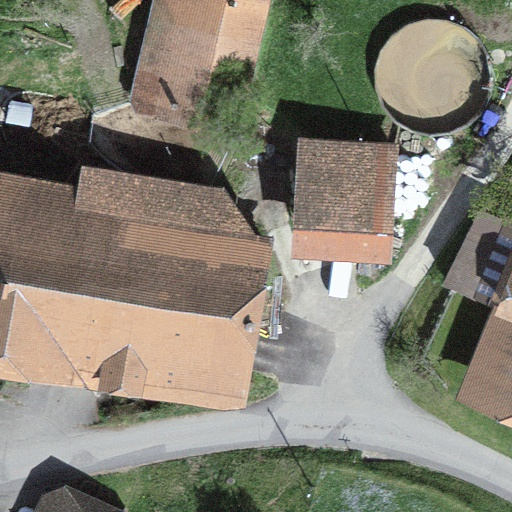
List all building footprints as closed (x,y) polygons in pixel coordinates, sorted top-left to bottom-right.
[(231,121),(260,1),(257,0),(190,0),(183,34),(153,27),(136,99),(231,121)] [(303,143),(297,223),(388,229),(393,149),(303,143)] [(267,244),(257,242),(225,196),(130,178),(119,240),(72,232),(76,210),(0,195),(0,339),(244,383),(267,244)] [(487,300),(510,242),(487,233),(463,290),(487,300)] [(511,326),(487,385),(511,394),(511,326)] [(52,496),(44,511),(108,511),(67,493),(52,496)]
